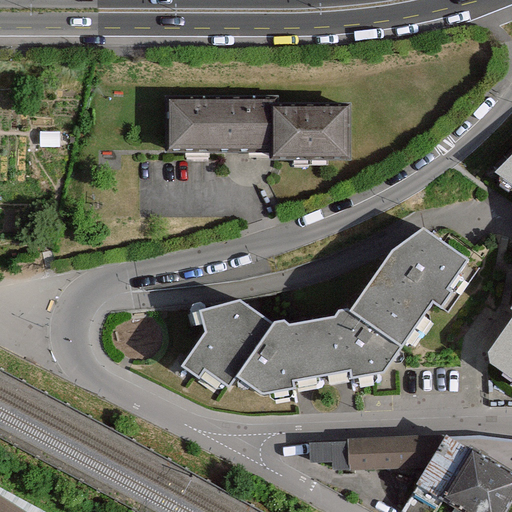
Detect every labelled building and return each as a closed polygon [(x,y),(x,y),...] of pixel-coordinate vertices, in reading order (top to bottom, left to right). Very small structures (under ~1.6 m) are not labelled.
[(168,148),(271,149),(272,106),(271,91),(168,91),(168,148)] [(272,106),(271,149),(271,157),(349,158),(350,107),(272,106)] [(511,155),(488,180),(511,198),(511,155)] [(239,304),(199,313),(206,333),(182,366),(199,377),(205,370),(230,387),(237,378),(262,395),(295,390),(293,381),(350,372),(352,378),(384,372),(402,347),(432,302),(440,306),(452,292),(448,290),(466,258),(423,230),(394,252),(351,311),(348,309),(340,311),(336,317),(290,325),(285,321),(276,322),(272,326),(239,304)] [(511,322),(511,302),(503,316),(507,319),(511,322)] [(511,322),(507,319),(482,359),(483,374),(511,393),(511,322)] [(511,492),(437,449),(409,496),(436,511),(501,511),(511,494),(511,492)] [(317,450),(317,478),(407,479),(408,451),(317,450)] [(0,511),(20,511),(0,500),(0,511)]
